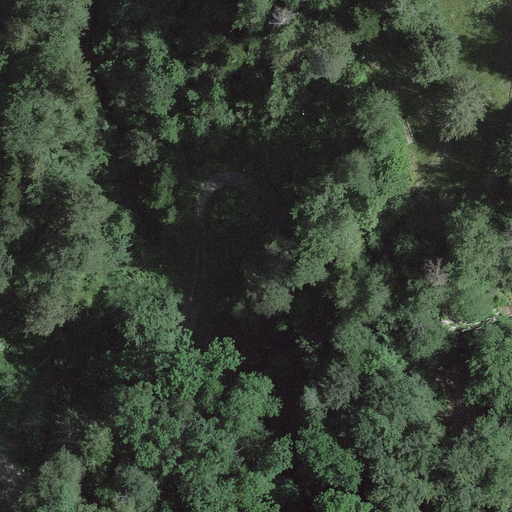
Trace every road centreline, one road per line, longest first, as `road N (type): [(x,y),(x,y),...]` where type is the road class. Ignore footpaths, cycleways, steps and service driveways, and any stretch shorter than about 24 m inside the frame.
road 1 (track): [(190,303),(199,266),(198,203),(227,175),(247,181),(444,435),(466,429),(476,411),(467,391),(424,358),(393,307),(396,227),(438,145),(440,114),(395,0)]
road 2 (track): [(93,0),(88,40),(100,94),(190,303)]
road 3 (track): [(190,303),(173,386),(107,511)]
